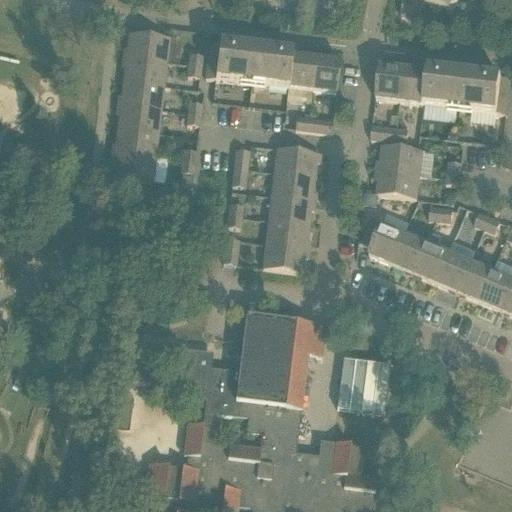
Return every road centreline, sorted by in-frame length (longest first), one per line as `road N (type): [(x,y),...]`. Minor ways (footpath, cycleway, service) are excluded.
road 1 (residential): [(511,372),(325,298)]
road 2 (residential): [(201,137),(357,155)]
road 3 (residential): [(357,155),(336,178),(325,298)]
